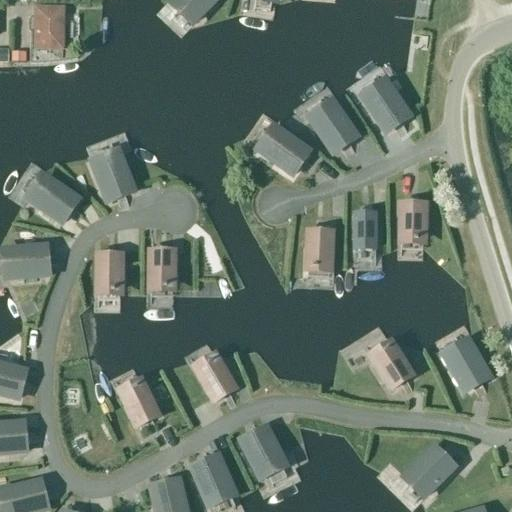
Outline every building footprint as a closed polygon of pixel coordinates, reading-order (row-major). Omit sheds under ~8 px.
[(219,0),(180,0),(173,7),(194,27),(219,0)] [(64,12),(35,11),(35,52),(63,53),(64,12)] [(0,65),(10,66),(10,51),(0,51),(0,65)] [(25,62),(26,54),(13,53),(13,62),(25,62)] [(386,88),(363,103),(385,136),(408,121),(386,88)] [(333,108),(310,124),(333,157),(356,141),(333,108)] [(275,133),(259,156),(292,179),(308,156),(275,133)] [(119,158),(92,169),(107,206),(133,196),(119,158)] [(44,182),(28,205),(62,227),(77,204),(44,182)] [(402,208),(402,243),(423,243),(423,208),(402,208)] [(354,218),(354,253),(375,253),(375,219),(354,218)] [(310,236),(308,270),(330,271),(331,237),(310,236)] [(45,251),(5,255),(8,283),(48,279),(45,251)] [(151,256),(151,290),(172,290),(172,256),(151,256)] [(99,260),(98,294),(119,294),(120,260),(99,260)] [(489,382),(468,347),(444,361),(464,396),(489,382)] [(393,392),(410,381),(392,352),(375,364),(393,392)] [(216,405),(234,394),(216,365),(198,376),(216,405)] [(0,398),(17,403),(24,376),(0,369),(0,398)] [(122,399),(138,430),(157,421),(141,391),(122,399)] [(0,457),(25,456),(22,428),(0,429),(0,457)] [(241,446),(259,482),(284,469),(266,433),(241,446)] [(425,500),(453,472),(433,452),(405,481),(425,500)] [(234,499),(218,462),(192,473),(208,510),(234,499)] [(45,511),(39,486),(0,496),(4,511),(45,511)] [(155,511),(184,511),(178,486),(151,492),(155,511)]
